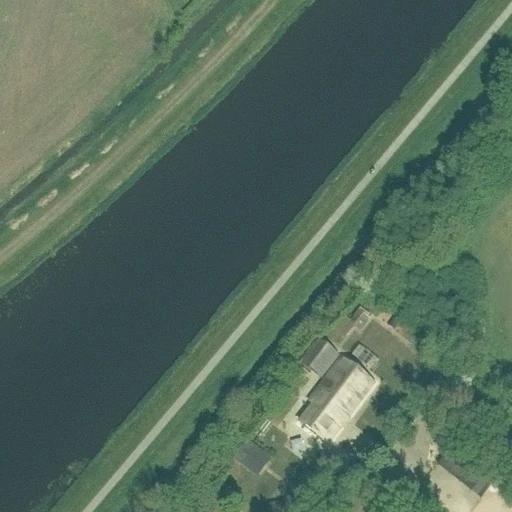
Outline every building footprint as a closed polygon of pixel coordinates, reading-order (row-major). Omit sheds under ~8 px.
[(369,321),(357,312),(350,324),(361,333),(369,321)] [(392,336),(385,344),(409,363),(415,355),(392,336)] [(301,366),(321,381),(338,359),(318,343),(301,366)] [(341,361),(324,383),(309,402),(314,406),(300,425),(328,446),(373,385),(341,361)] [(246,444),(233,461),(257,479),(270,462),(246,444)] [(460,480),(453,489),(478,508),(485,499),(460,480)]
